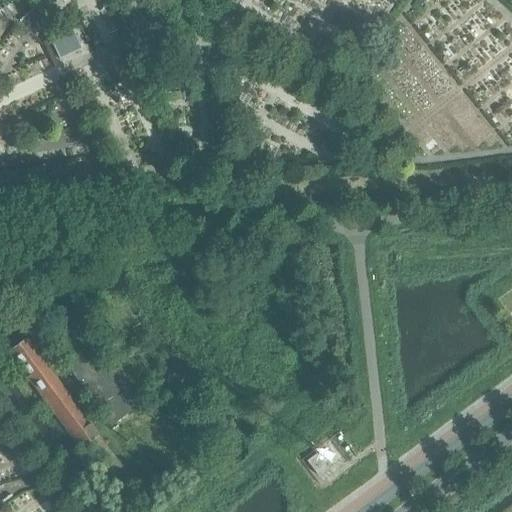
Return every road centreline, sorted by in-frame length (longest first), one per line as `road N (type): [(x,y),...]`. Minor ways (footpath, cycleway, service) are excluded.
road 1 (residential): [(511,208),(0,267)]
road 2 (tertiary): [(511,410),(373,511)]
road 3 (tertiary): [(404,511),(511,436)]
